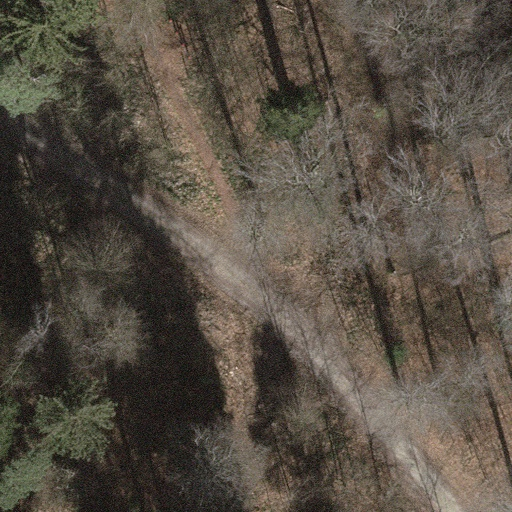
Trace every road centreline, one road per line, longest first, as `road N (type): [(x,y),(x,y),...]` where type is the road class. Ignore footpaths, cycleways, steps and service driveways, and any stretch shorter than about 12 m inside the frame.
road 1 (track): [(253,291),(0,121)]
road 2 (track): [(433,511),(253,291)]
